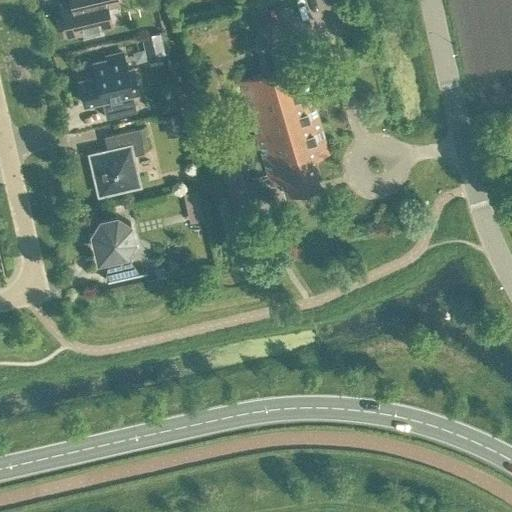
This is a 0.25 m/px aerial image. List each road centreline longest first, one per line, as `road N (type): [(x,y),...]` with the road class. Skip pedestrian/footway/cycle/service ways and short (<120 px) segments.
road 1 (tertiary): [(0,468),(234,413),(313,408),(430,426),(511,462)]
road 2 (residential): [(4,147),(31,258),(22,294)]
road 3 (residential): [(462,143),(483,223),(511,282)]
road 4 (residential): [(429,0),(462,143)]
